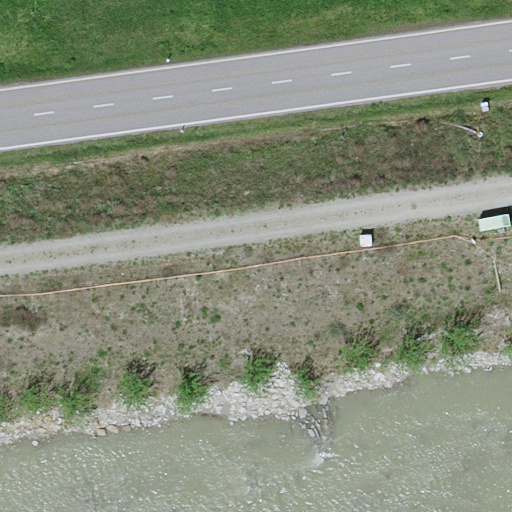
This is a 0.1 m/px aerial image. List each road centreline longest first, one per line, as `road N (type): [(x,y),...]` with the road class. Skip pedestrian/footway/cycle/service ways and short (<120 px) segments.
road 1 (track): [(0,259),(511,190)]
road 2 (tertiary): [(0,117),(511,49)]
